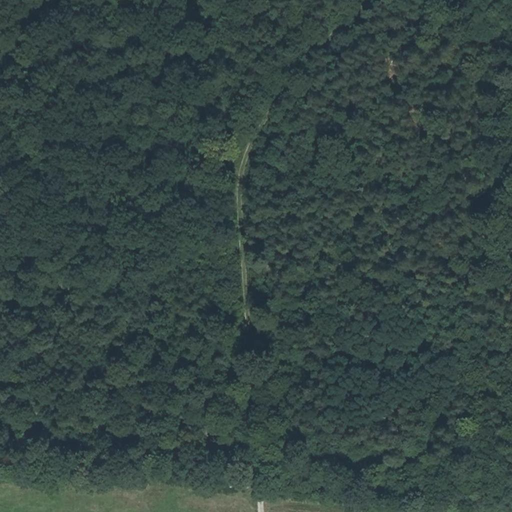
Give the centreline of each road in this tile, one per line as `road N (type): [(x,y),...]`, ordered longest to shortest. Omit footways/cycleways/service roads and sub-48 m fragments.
road 1 (track): [(373,0),(305,64),(246,157),(240,217),(260,511)]
road 2 (track): [(0,139),(246,157)]
